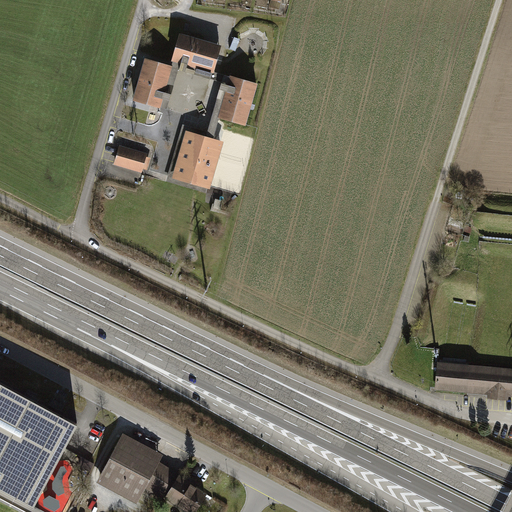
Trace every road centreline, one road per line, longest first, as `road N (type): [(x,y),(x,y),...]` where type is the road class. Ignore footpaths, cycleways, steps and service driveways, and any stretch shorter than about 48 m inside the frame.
road 1 (residential): [(72,235),(443,407),(511,420)]
road 2 (motorway): [(85,324),(469,511)]
road 3 (motorway): [(85,324),(101,346),(405,511)]
road 4 (unclassified): [(0,343),(314,511)]
road 5 (motorway): [(511,504),(197,347)]
road 6 (motorway): [(511,475),(197,347)]
road 7 (residential): [(72,235),(141,0)]
road 8 (motorway): [(197,347),(0,251)]
road 9 (track): [(499,0),(436,203)]
